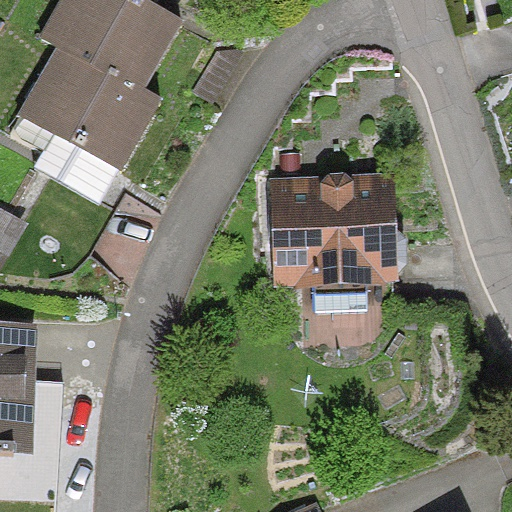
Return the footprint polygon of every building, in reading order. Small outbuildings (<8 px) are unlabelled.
[(59,41),(146,88),(183,18),(149,0),(60,0),(41,36),(57,45),(59,41)] [(59,41),(57,45),(19,115),(24,118),(55,135),(118,168),(122,171),(162,96),(146,88),(59,41)] [(55,135),(24,118),(15,133),(46,151),(55,135)] [(100,203),(118,168),(55,135),(46,151),(36,170),(100,203)] [(393,172),(269,178),(274,286),(316,284),(367,282),(399,280),(399,271),(396,230),(393,172)] [(0,272),(28,223),(0,207),(0,272)] [(407,238),(396,230),(399,271),(407,263),(407,238)] [(368,309),(367,282),(316,284),(317,310),(368,309)] [(0,321),(0,450),(33,452),(37,323),(0,321)] [(321,511),(317,502),(292,511),(321,511)]
